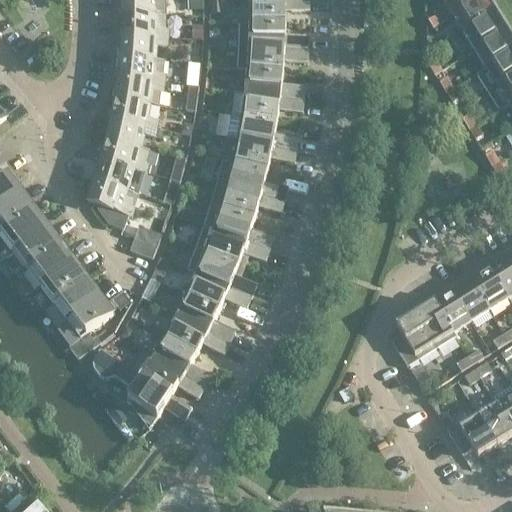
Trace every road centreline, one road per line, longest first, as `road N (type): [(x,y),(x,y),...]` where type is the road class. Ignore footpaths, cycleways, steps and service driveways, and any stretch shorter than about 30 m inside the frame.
road 1 (tertiary): [(192,511),(196,481),(264,369),(308,270),(343,127),(350,0)]
road 2 (residential): [(461,511),(444,506),(360,370),(404,276),(501,218),(511,221)]
road 3 (residential): [(52,117),(50,173),(135,283)]
road 4 (residential): [(52,117),(76,82),(89,36),(86,0)]
